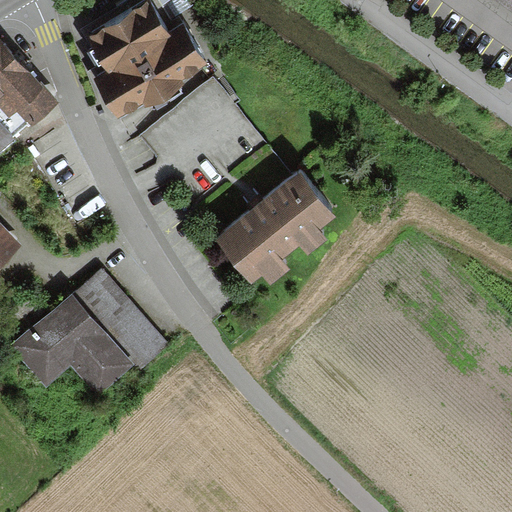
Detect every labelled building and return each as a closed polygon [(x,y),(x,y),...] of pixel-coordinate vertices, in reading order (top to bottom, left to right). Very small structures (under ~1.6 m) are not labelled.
[(174,26),(158,0),(127,0),(89,23),(110,57),(95,66),(118,104),(144,89),(146,92),(163,82),(190,66),(188,63),(207,52),(187,19),(174,26)] [(511,0),(499,0),(511,8),(511,0)] [(2,26),(0,27),(0,96),(9,106),(16,100),(32,117),(30,121),(63,95),(2,26)] [(0,263),(23,242),(0,216),(0,147),(32,117),(16,100),(9,106),(0,96),(0,263)] [(257,202),(222,230),(255,271),(263,264),(270,273),(295,253),(288,245),(302,234),(309,242),(332,225),(323,214),(338,202),(306,162),(257,202)] [(102,263),(75,287),(73,284),(10,341),(48,383),(72,361),(97,388),(131,357),(139,366),(170,338),(102,263)]
